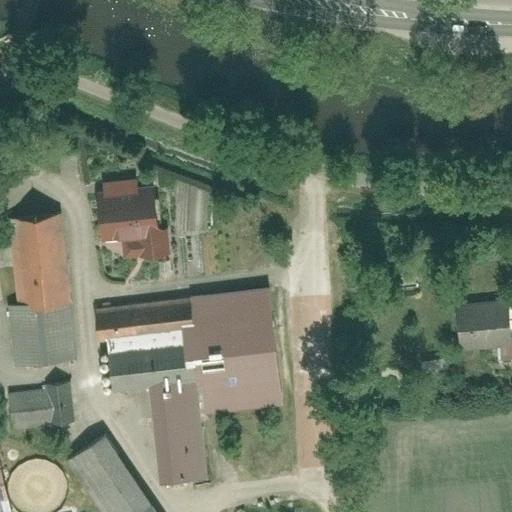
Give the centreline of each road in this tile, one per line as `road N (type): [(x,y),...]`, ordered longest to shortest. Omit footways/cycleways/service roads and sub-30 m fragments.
road 1 (unclassified): [(0,90),(12,63),(333,176),(425,190),(511,184)]
road 2 (tertiary): [(303,0),(418,21),(511,25)]
